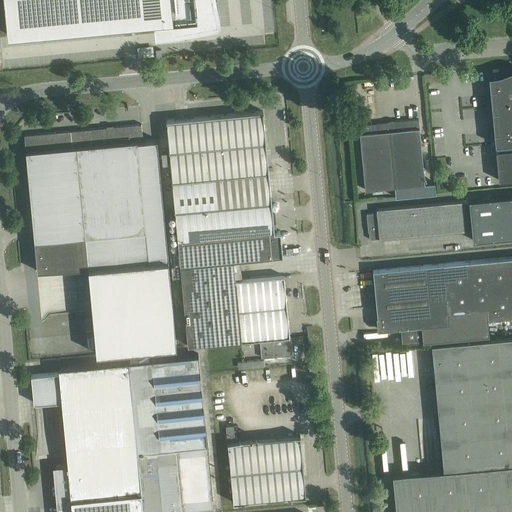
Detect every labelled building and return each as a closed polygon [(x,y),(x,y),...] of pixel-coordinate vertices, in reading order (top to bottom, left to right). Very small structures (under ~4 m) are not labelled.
[(4,0),(7,35),(171,19),(173,31),(214,24),(216,21),(212,0),(4,0)] [(511,69),(509,71),(500,74),(498,75),(495,75),(493,75),(489,76),(495,144),(496,144),(497,151),(496,151),(499,180),(511,178),(511,69)] [(262,111),(166,120),(172,180),(268,171),(262,111)] [(360,125),(359,125),(360,133),(359,133),(365,190),(395,187),(396,197),(436,193),(435,183),(425,184),(419,120),(388,123),(388,122),(387,122),(388,123),(360,125)] [(87,266),(91,304),(95,353),(176,346),(168,259),(157,139),(143,141),(141,124),(113,127),(113,125),(107,126),(107,127),(24,135),(26,150),(25,150),(37,271),(87,266)] [(268,171),(172,180),(174,211),(271,202),(268,171)] [(468,200),(386,208),(376,209),(376,213),(367,214),(370,239),(379,238),(379,239),(472,230),(473,240),(511,235),(511,195),(468,200)] [(271,202),(174,211),(187,346),(241,341),(235,281),(233,260),(282,255),(280,231),(274,231),(271,202)] [(511,316),(511,256),(373,270),(379,329),(405,327),(407,342),(423,341),(489,334),(488,319),(511,316)] [(260,339),(289,336),(284,276),(235,281),(241,341),(260,339)] [(291,336),(289,336),(260,339),(261,357),(292,355),(291,336)] [(511,511),(511,336),(431,344),(443,469),(392,474),(395,511),(511,511)] [(180,511),(180,506),(211,503),(197,353),(58,367),(59,372),(31,375),(33,402),(61,400),(67,464),(55,466),(59,506),(72,504),(72,511),(180,511)] [(263,359),(238,362),(238,368),(264,366),(263,359)] [(233,425),(226,426),(233,502),(306,496),(300,435),(235,441),(233,425)]
